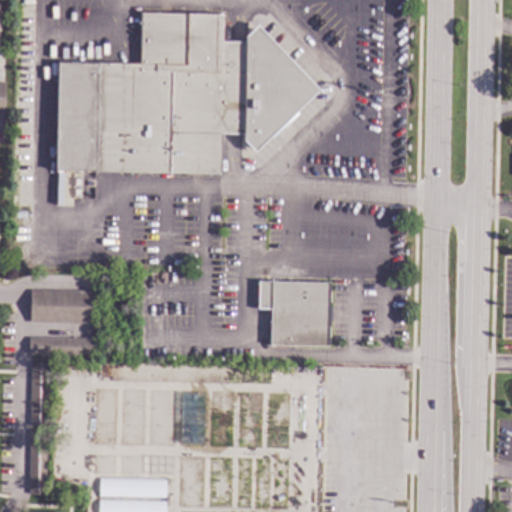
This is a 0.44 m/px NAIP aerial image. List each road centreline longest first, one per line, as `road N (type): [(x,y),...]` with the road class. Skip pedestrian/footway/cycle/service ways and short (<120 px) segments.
road 1 (primary): [(472,511),(478,209)]
road 2 (primary): [(434,202),(428,461)]
road 3 (primary): [(437,0),(434,202)]
